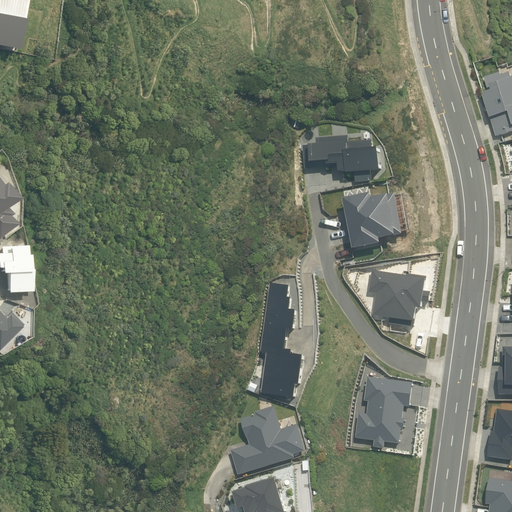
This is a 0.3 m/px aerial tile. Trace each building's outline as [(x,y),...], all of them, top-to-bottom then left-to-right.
[(0,0),(0,48),(14,51),(24,0),(0,0)] [(490,92),(484,94),(497,137),(511,132),(511,73),(502,76),(501,72),(485,77),(490,92)] [(350,142),(349,136),(318,138),(318,145),(311,145),(311,146),(304,146),(306,170),(328,168),(328,166),(340,165),(341,172),(348,172),(349,174),(356,173),(357,183),(373,182),(372,172),(383,171),(381,148),(374,149),(374,140),(350,142)] [(2,183),(0,185),(0,236),(15,225),(8,216),(11,214),(5,207),(15,199),(2,183)] [(0,273),(5,273),(5,293),(32,291),(30,276),(28,276),(28,270),(27,270),(26,255),(24,255),(24,246),(0,247),(0,250),(0,253),(0,273)] [(291,286),(272,284),(262,353),(269,354),(263,394),(296,399),(298,385),(302,385),(306,356),(294,354),(294,351),(287,350),(289,329),(296,330),(298,311),(292,310),(293,298),(290,298),(291,286)] [(0,346),(22,325),(9,312),(2,319),(0,316),(0,346)] [(511,347),(504,347),(504,367),(500,367),(500,395),(511,395),(511,347)] [(368,412),(360,411),(357,435),(375,438),(374,444),(385,445),(386,439),(400,441),(402,426),(404,427),(406,416),(404,416),(405,404),(411,404),(414,381),(369,375),(366,398),(370,399),(368,412)] [(232,448),(239,472),(296,455),(295,452),(306,448),(298,422),(282,427),(275,404),(256,410),(257,412),(242,417),(247,436),(248,436),(250,443),(232,448)] [(511,411),(498,409),(495,432),(493,432),(489,457),(511,460),(511,411)] [(511,511),(511,481),(491,478),(487,504),(491,505),(490,511),(511,511)] [(288,511),(289,511),(278,479),(268,482),(267,480),(248,486),(249,487),(235,491),(241,509),(247,508),(248,511),(288,511)]
